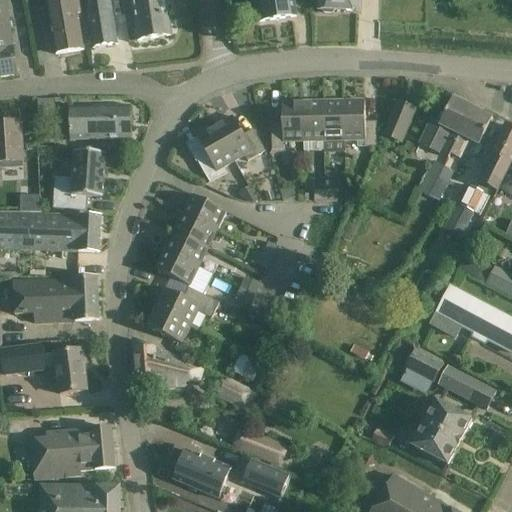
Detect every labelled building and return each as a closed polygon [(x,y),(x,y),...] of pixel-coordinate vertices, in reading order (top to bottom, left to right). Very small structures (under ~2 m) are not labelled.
[(0,0),(0,78),(16,76),(5,0),(0,0)] [(46,0),(56,55),(84,51),(78,17),(82,16),(79,0),(46,0)] [(90,0),(84,1),(84,6),(92,49),(117,45),(109,3),(122,1),(121,0),(90,0)] [(129,0),(137,43),(171,38),(164,0),(129,0)] [(255,0),(259,23),(296,17),(293,0),(255,0)] [(320,0),(320,11),(323,11),(326,14),(333,15),(336,12),(359,13),(359,0),(320,0)] [(453,100),(441,124),(432,119),(419,146),(448,160),(451,155),(473,110),(453,100)] [(417,111),(397,102),(381,137),(402,146),(417,111)] [(343,103),(323,104),(324,142),(344,142),(343,103)] [(364,103),(343,103),(344,142),(364,141),(364,149),(376,148),(375,123),(365,123),(364,103)] [(282,105),(283,125),(271,126),(272,151),(284,151),(284,144),(304,143),(304,104),(282,105)] [(323,104),(304,104),(304,143),(304,153),(324,152),(324,142),(323,104)] [(71,143),(132,142),(131,109),(70,110),(71,143)] [(473,110),(451,155),(460,160),(470,141),(480,146),(493,120),(473,110)] [(232,118),(215,128),(234,163),(244,157),(248,163),(265,153),(253,131),(243,136),(232,118)] [(0,125),(0,170),(23,169),(21,125),(0,125)] [(482,184),(478,192),(478,193),(485,196),(488,189),(489,188),(497,192),(498,192),(511,165),(511,163),(511,129),(507,127),(492,156),(495,157),(496,158),(490,170),(488,170),(481,184),(482,184)] [(196,139),(207,157),(197,162),(210,184),(227,174),(224,168),(234,163),(215,128),(196,139)] [(88,200),(103,201),(105,156),(75,155),(73,182),(56,181),(54,212),(87,214),(88,200)] [(429,175),(420,194),(439,204),(450,184),(455,174),(449,171),(434,164),(429,175)] [(511,167),(501,190),(511,196),(511,167)] [(257,203),(249,189),(239,194),(244,204),(257,203)] [(460,209),(474,216),(474,215),(485,196),(478,193),(478,192),(477,192),(471,189),(470,190),(464,200),(460,209)] [(283,204),(296,203),(295,199),(294,195),(291,192),(287,191),(280,191),(283,204)] [(325,203),(325,192),(314,192),(315,204),(325,203)] [(337,192),(325,192),(325,203),(337,203),(337,192)] [(192,196),(183,215),(217,231),(225,214),(225,212),(192,196)] [(183,215),(174,234),(208,250),(217,231),(183,215)] [(0,252),(7,253),(100,255),(101,220),(0,216),(0,252)] [(174,234),(165,252),(199,268),(208,250),(174,234)] [(268,244),(264,254),(273,258),(277,248),(268,244)] [(199,268),(165,252),(156,271),(190,287),(199,268)] [(273,258),(264,254),(258,268),(267,271),(273,258)] [(511,277),(495,269),(486,286),(511,299),(511,277)] [(36,326),(100,323),(98,281),(14,285),(16,317),(35,317),(36,326)] [(252,281),(248,291),(257,295),(261,285),(252,281)] [(511,321),(474,302),(450,289),(429,327),(456,341),(462,330),(473,336),(471,340),(486,347),(489,342),(511,353),(511,321)] [(166,291),(157,309),(191,326),(198,313),(212,320),(220,304),(189,290),(184,300),(166,291)] [(257,295),(248,291),(243,305),(251,309),(257,295)] [(191,326),(157,309),(148,328),(182,345),(191,326)] [(204,370),(133,341),(138,386),(157,386),(158,390),(187,390),(187,385),(200,385),(204,370)] [(44,373),(40,350),(0,354),(0,355),(3,378),(44,373)] [(81,352),(54,355),(42,357),(44,369),(56,368),(59,396),(86,392),(81,352)] [(434,385),(444,367),(415,352),(405,371),(434,385)] [(241,355),(232,373),(242,378),(242,379),(252,384),(262,362),(252,357),(250,360),(241,355)] [(487,413),(496,395),(449,369),(439,387),(487,413)] [(218,396),(219,401),(249,415),(259,395),(229,380),(225,383),(221,381),(215,394),(218,396)] [(448,469),(472,422),(436,404),(412,450),(448,469)] [(243,427),(237,443),(267,455),(273,440),(243,427)] [(81,474),(115,471),(112,430),(47,436),(48,442),(32,443),(35,483),(82,479),(81,474)] [(378,430),(371,444),(387,451),(394,438),(378,430)] [(174,482),(218,501),(231,471),(187,452),(174,482)] [(253,463),(244,485),(279,500),(289,478),(253,463)] [(450,511),(394,479),(375,511),(450,511)] [(96,488),(96,489),(40,488),(39,511),(120,511),(121,489),(96,488)]
